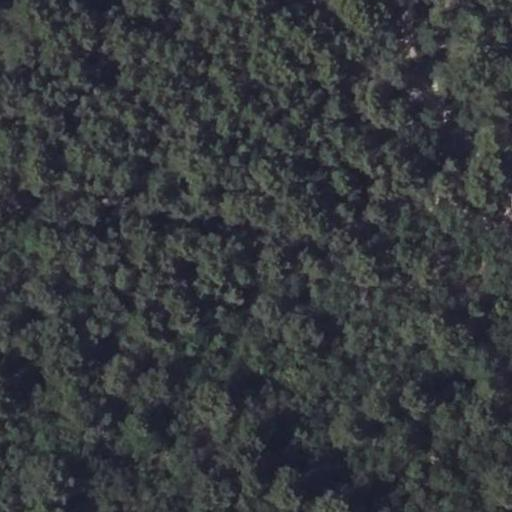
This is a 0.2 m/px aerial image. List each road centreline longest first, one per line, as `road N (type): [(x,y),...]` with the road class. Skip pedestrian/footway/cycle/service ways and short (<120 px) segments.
road 1 (track): [(511,226),(439,193),(0,205)]
road 2 (track): [(448,0),(445,52),(457,112),(511,182)]
